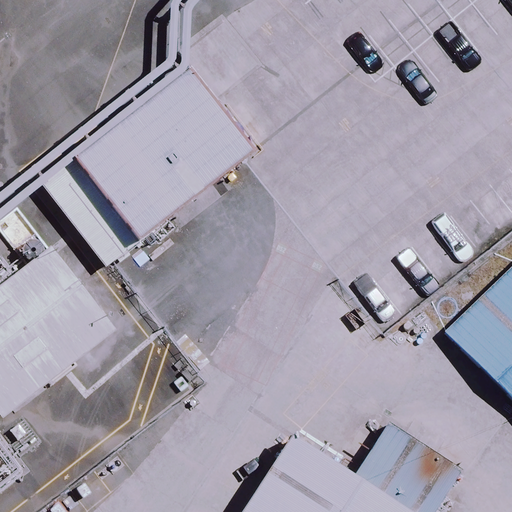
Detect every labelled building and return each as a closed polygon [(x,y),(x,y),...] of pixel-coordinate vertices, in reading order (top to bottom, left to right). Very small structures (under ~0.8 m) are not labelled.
[(219,169),(152,79),(12,182),(78,272),(219,169)] [(490,249),(465,223),(428,257),(454,284),(490,249)] [(444,284),(407,241),(353,288),(391,331),(444,284)] [(511,252),(419,345),(511,438),(511,252)] [(0,406),(89,341),(28,258),(0,278),(0,406)] [(326,490),(260,448),(218,511),(417,511),(439,479),(364,432),(326,490)]
